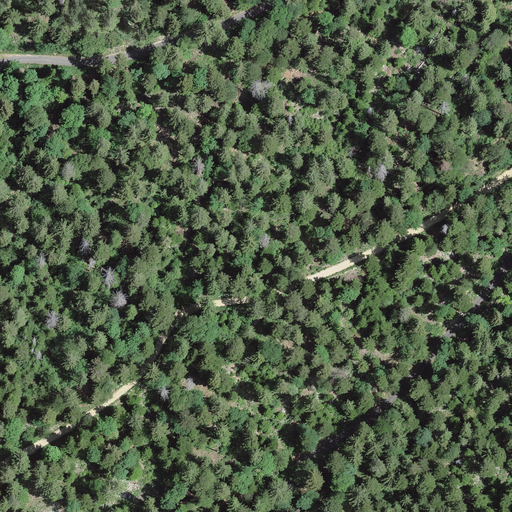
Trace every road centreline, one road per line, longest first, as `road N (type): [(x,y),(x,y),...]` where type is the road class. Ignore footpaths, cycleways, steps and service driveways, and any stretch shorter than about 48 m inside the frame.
road 1 (track): [(0,468),(130,390),(180,317),(314,281),(464,205),(511,171)]
road 2 (unclassified): [(285,511),(305,458),(350,434),(400,391),(511,260)]
road 3 (unclassified): [(275,0),(114,59),(28,58),(0,66)]
